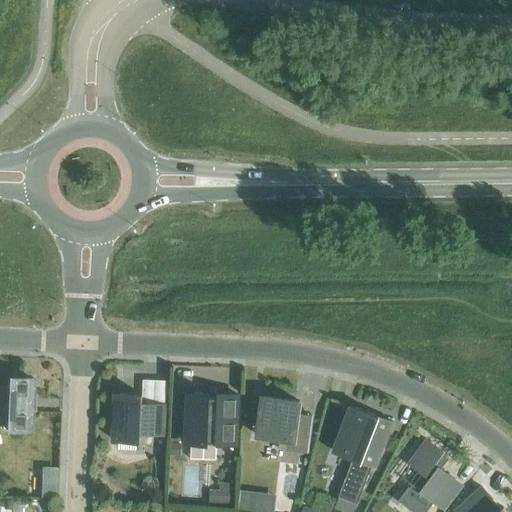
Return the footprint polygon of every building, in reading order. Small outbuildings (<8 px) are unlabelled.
[(35,398),(31,397),(31,378),(8,377),(7,387),(0,386),(0,422),(6,422),(6,430),(29,431),(30,410),(34,411),(35,398)] [(186,443),(236,445),(238,395),(219,394),(219,398),(209,398),(209,394),(188,393),(187,406),(182,406),(181,430),(187,430),(186,443)] [(114,440),(140,441),(140,434),(164,435),(165,405),(152,404),(152,407),(142,407),(142,395),(116,394),(114,440)] [(258,436),(289,440),(289,449),(307,451),(311,417),(297,415),(299,401),(263,397),(258,436)] [(338,497),(357,504),(372,466),(375,467),(392,422),(351,406),(333,451),(353,459),(338,497)] [(414,486),(411,483),(398,501),(412,511),(426,511),(434,502),(444,509),(462,485),(441,469),(448,459),(441,453),(442,451),(426,440),(409,463),(423,474),(414,486)] [(181,443),(170,443),(171,455),(181,455),(181,443)] [(455,511),(507,511),(503,507),(502,509),(482,487),(455,511)] [(252,492),(249,511),(255,511),(274,511),(276,495),(252,492)]
